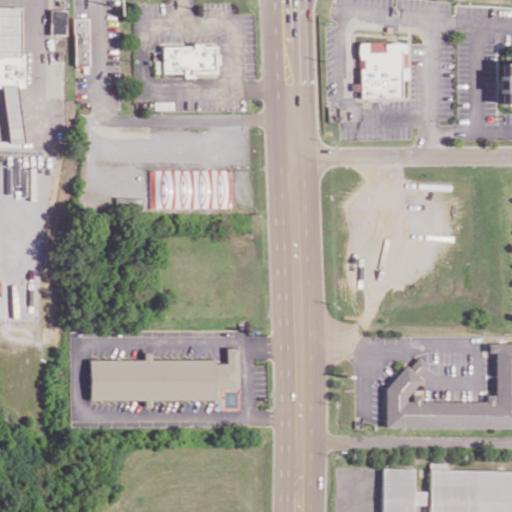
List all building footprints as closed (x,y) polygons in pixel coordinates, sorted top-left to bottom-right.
[(21,6),(0,6),(0,86),(4,87),(5,143),(20,142),(19,87),(22,86),(21,6)] [(48,34),(65,34),(66,10),(49,9),(48,34)] [(73,66),(88,65),(87,17),(72,17),(73,66)] [(358,97),(400,96),(400,79),(406,79),(405,41),(357,43),(358,97)] [(216,72),(216,44),(160,45),(161,73),(181,73),(181,77),(192,77),(192,73),(216,72)] [(511,62),(500,62),(499,105),(511,105),(511,62)] [(511,341),(486,341),(486,352),(494,352),(494,394),(485,394),(485,402),(418,401),(418,394),(410,394),(410,401),(405,401),(405,397),(420,379),(417,376),(428,364),(417,355),(407,366),(404,364),(383,388),(383,428),(511,428),(511,341)] [(232,359),(92,358),(91,404),(214,406),(214,389),(232,390),(232,359)] [(511,511),(511,469),(446,468),(446,461),(428,461),(428,490),(412,490),(413,468),(381,467),(379,511),(411,511),(412,504),(428,504),(427,511),(511,511)]
